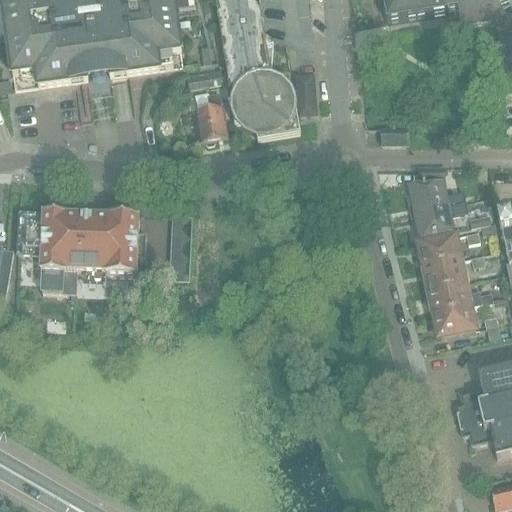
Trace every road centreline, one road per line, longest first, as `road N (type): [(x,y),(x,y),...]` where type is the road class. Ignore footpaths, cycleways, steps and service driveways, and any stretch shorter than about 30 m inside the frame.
road 1 (residential): [(447,511),(347,158)]
road 2 (residential): [(347,158),(198,182),(0,167)]
road 3 (residential): [(347,158),(511,157)]
road 4 (residential): [(347,158),(332,0)]
